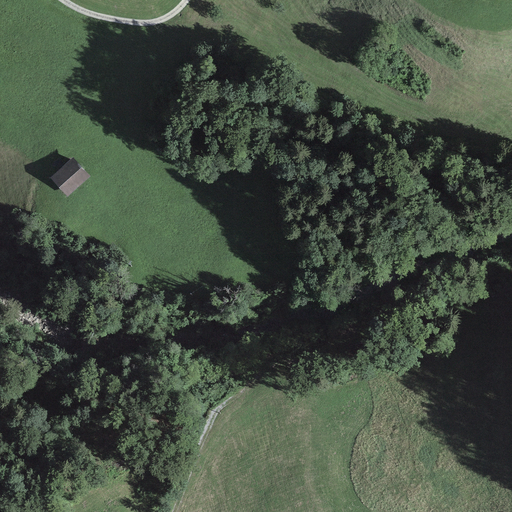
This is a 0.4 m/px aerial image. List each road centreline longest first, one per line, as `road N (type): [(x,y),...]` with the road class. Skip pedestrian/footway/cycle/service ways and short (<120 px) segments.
road 1 (track): [(174,511),(218,409),(266,387),(310,392),(338,410),(353,511)]
road 2 (track): [(63,0),(139,22),(159,20),(187,0)]
